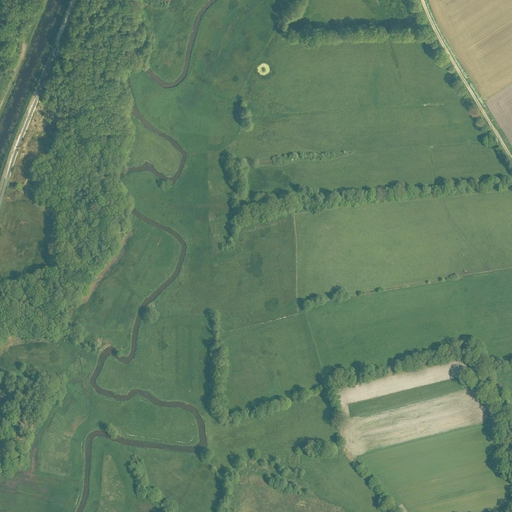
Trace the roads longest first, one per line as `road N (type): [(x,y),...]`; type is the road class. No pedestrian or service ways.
road 1 (track): [(511,441),(468,351),(342,381)]
road 2 (unclassified): [(75,0),(0,200)]
road 3 (track): [(511,157),(422,0)]
